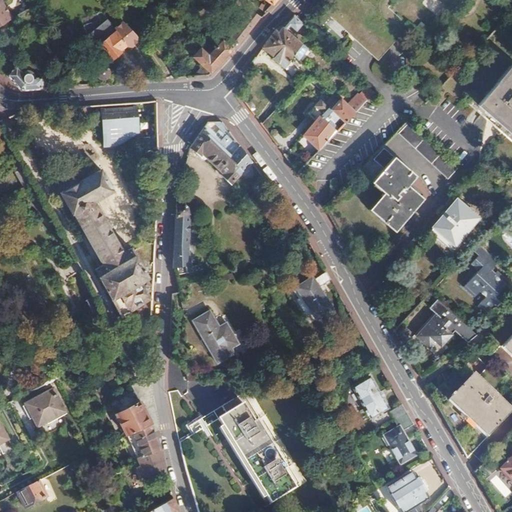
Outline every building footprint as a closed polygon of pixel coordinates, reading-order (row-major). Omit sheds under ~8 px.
[(0,0),(0,27),(14,19),(3,1),(4,0),(0,0)] [(261,17),(252,9),(224,42),(232,49),(233,51),(261,17)] [(332,24),(323,33),(333,43),(342,32),(350,39),(357,31),(334,9),(325,17),(332,24)] [(304,24),(294,14),(283,26),(287,29),(291,25),(297,30),(304,24)] [(28,31),(26,31),(22,33),(27,40),(32,35),(36,35),(41,31),(36,25),(28,31)] [(275,29),(261,47),(273,56),(272,58),(284,67),(290,60),(289,59),(294,53),(299,57),(308,47),(303,42),(302,43),(287,29),(283,26),(278,31),(275,29)] [(120,34),(117,30),(100,43),(111,59),(122,51),(120,49),(127,43),(123,38),(128,35),(124,30),(120,34)] [(200,48),(192,57),(203,66),(194,75),(210,74),(232,49),(224,42),(221,39),(208,54),(200,48)] [(87,63),(88,65),(95,75),(95,76),(95,77),(97,79),(101,80),(104,80),(107,78),(109,74),(108,71),(106,67),(103,66),(101,66),(95,58),(87,63)] [(511,64),(477,105),(511,135),(511,64)] [(84,68),(86,70),(92,78),(95,75),(88,65),(84,68)] [(17,66),(7,75),(21,90),(42,88),(42,77),(32,77),(32,76),(32,74),(29,72),(27,72),(26,73),(25,75),(17,66)] [(355,112),(374,93),(368,87),(360,96),(358,95),(349,104),(349,103),(347,105),(355,112)] [(339,100),(333,94),(327,100),(333,107),(339,100)] [(349,104),(358,95),(358,94),(349,103),(349,104)] [(309,112),(317,119),(304,133),(320,148),(345,122),(332,108),(333,107),(327,100),(323,97),(309,112)] [(333,107),(332,108),(345,122),(355,112),(347,105),(341,99),(339,100),(333,107)] [(0,119),(0,130),(14,154),(31,184),(23,188),(0,199),(0,405),(114,346),(151,422),(156,205),(158,153),(158,148),(158,138),(158,105),(139,107),(104,108),(24,113),(0,119)] [(406,121),(396,131),(447,178),(457,168),(406,121)] [(205,125),(189,146),(200,154),(202,152),(223,171),(221,174),(231,183),(252,162),(222,122),(214,122),(219,129),(215,135),(205,125)] [(383,167),(372,180),(384,191),(369,207),(386,222),(387,220),(396,228),(423,198),(408,184),(415,176),(382,146),(372,157),(383,167)] [(14,154),(7,158),(23,188),(31,184),(14,154)] [(184,201),(176,200),(173,265),(173,266),(188,267),(187,256),(189,256),(189,246),(190,246),(190,213),(188,206),(184,201)] [(446,216),(444,214),(431,228),(444,239),(442,240),(451,249),(461,238),(460,237),(478,217),(470,209),(468,210),(458,202),(446,216)] [(470,265),(476,271),(462,286),(473,296),(476,293),(483,299),(476,306),(483,314),(491,307),(493,308),(500,301),(495,296),(503,287),(499,282),(493,276),(497,272),(493,267),(498,262),(477,242),(469,250),(476,257),(470,265)] [(200,277),(200,268),(190,267),(188,267),(173,266),(176,282),(200,277)] [(236,271),(223,273),(224,279),(237,277),(236,271)] [(314,278),(313,275),(296,286),(317,318),(333,307),(320,286),(330,279),(326,271),(314,278)] [(497,272),(493,276),(499,282),(503,277),(497,272)] [(200,277),(176,282),(178,290),(203,285),(201,277),(200,277)] [(421,301),(431,312),(414,330),(423,339),(429,334),(432,336),(441,345),(453,333),(465,344),(475,336),(430,291),(421,301)] [(209,310),(192,321),(219,363),(235,352),(232,347),(240,342),(226,322),(219,326),(209,310)] [(432,336),(429,334),(423,339),(426,342),(432,336)] [(114,346),(104,351),(113,373),(123,369),(114,346)] [(464,361),(430,394),(466,458),(509,413),(471,375),(475,372),(464,361)] [(369,376),(352,385),(370,417),(387,407),(369,376)] [(51,388),(23,403),(35,426),(64,412),(51,388)] [(221,419),(213,425),(269,508),(294,491),(282,474),(285,472),(253,426),(256,424),(238,399),(217,413),(221,419)] [(139,400),(115,412),(126,436),(151,422),(139,400)] [(393,419),(396,426),(382,435),(398,464),(416,455),(402,430),(412,424),(405,412),(393,419)] [(151,422),(126,436),(136,458),(159,450),(151,422)] [(0,427),(0,455),(11,449),(0,427)] [(136,458),(139,465),(135,466),(140,476),(143,474),(145,476),(164,467),(159,450),(136,458)] [(511,456),(501,468),(511,479),(511,456)] [(410,473),(383,489),(397,511),(407,511),(427,500),(423,493),(427,490),(420,478),(415,480),(410,473)] [(294,476),(293,484),(302,485),(302,477),(294,476)] [(37,482),(15,493),(17,497),(20,496),(27,509),(42,501),(40,497),(44,495),(37,482)] [(177,511),(173,497),(145,511),(177,511)]
